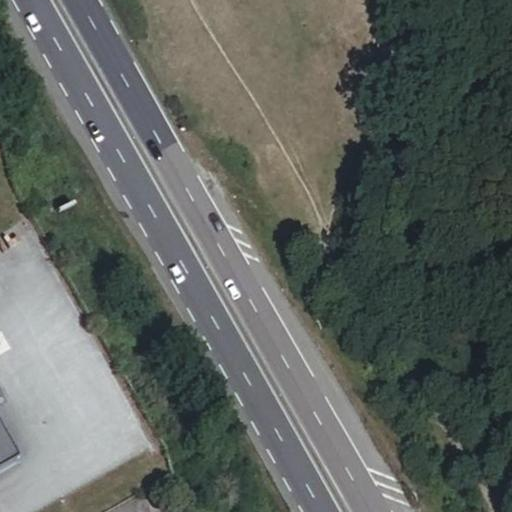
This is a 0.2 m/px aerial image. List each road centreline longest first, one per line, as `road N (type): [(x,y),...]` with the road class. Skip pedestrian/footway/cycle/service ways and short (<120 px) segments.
road 1 (primary): [(29,0),(321,511)]
road 2 (primary): [(369,511),(79,0)]
